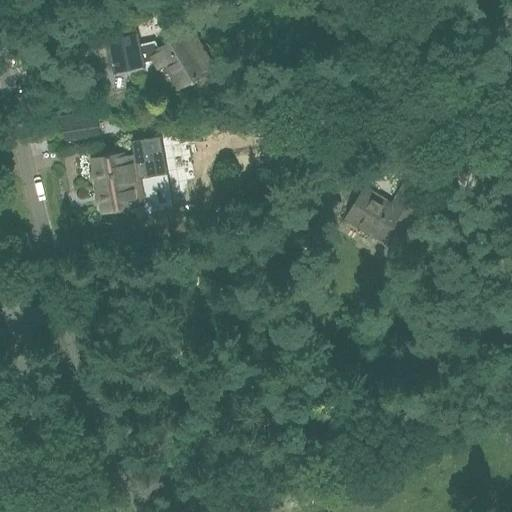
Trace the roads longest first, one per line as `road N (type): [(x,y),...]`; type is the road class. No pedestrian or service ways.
road 1 (residential): [(147,511),(86,388),(0,45)]
road 2 (unknown): [(52,272),(17,346),(24,437),(0,462)]
